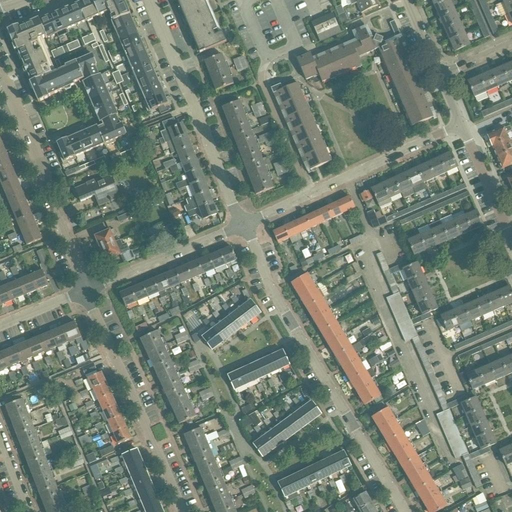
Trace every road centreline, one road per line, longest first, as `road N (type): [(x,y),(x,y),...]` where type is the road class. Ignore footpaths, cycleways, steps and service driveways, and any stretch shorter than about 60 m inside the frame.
road 1 (residential): [(405,511),(281,306),(246,225)]
road 2 (residential): [(246,225),(148,0)]
road 3 (residential): [(183,511),(86,291)]
road 4 (residential): [(246,225),(461,127)]
road 5 (residential): [(86,291),(45,193),(44,168),(0,75)]
road 6 (residential): [(86,291),(246,225)]
road 7 (residential): [(511,237),(461,127)]
